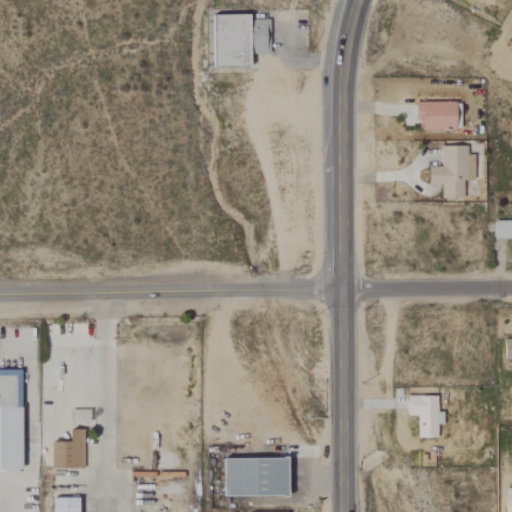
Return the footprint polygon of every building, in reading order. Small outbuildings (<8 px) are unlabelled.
[(209,68),(245,68),(245,54),(268,54),(267,20),(244,20),(244,15),(208,15),(209,68)] [(419,131),(458,130),(458,102),(412,104),(412,123),(419,122),(419,131)] [(438,147),(438,168),(425,168),(425,185),(439,185),(439,199),(461,199),(461,181),(471,181),(471,155),(464,155),(464,147),(438,147)] [(511,221),(491,222),(492,239),(511,238),(511,221)] [(511,359),(511,337),(501,338),(501,359),(511,359)] [(0,469),(16,470),(18,370),(0,369),(0,469)] [(415,438),(435,437),(435,425),(441,424),(440,412),(435,412),(435,395),(404,396),(404,416),(414,415),(415,438)] [(81,468),(80,429),(65,429),(65,442),(47,442),(47,469),(81,468)] [(218,458),(219,496),(282,495),(282,457),(218,458)] [(511,511),(511,487),(502,488),(502,511),(511,511)] [(48,498),(47,511),(73,511),(74,498),(48,498)]
